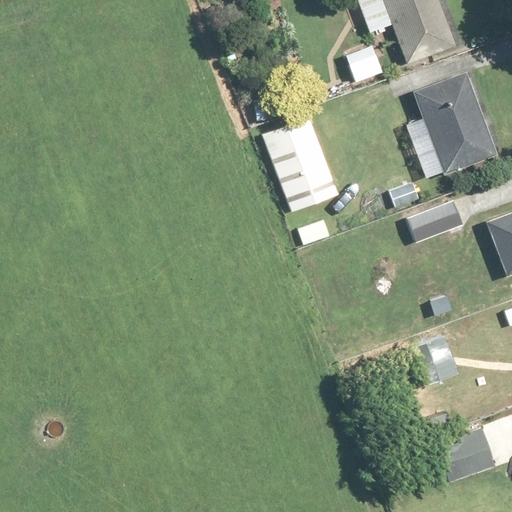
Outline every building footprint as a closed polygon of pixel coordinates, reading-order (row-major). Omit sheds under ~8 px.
[(350,0),(363,33),(385,25),(399,64),(450,44),(432,0),(350,0)] [(339,55),(349,83),(375,74),(374,72),(381,69),(372,44),(366,46),(365,43),(342,52),(343,54),(339,55)] [(458,72),(405,92),(415,119),(399,126),(419,179),(436,172),(437,176),(490,155),(458,72)] [(303,117),(256,135),(285,213),(332,195),(323,171),(330,168),(319,138),(312,141),(303,117)] [(409,179),(380,192),(389,211),(418,198),(409,179)] [(448,201),(401,219),(411,244),(458,225),(448,201)] [(511,209),(478,222),(499,278),(511,272),(511,209)] [(321,219),(293,229),(299,246),(327,235),(321,219)] [(407,362),(416,387),(453,374),(444,348),(407,362)] [(430,444),(443,483),(488,467),(475,428),(430,444)]
